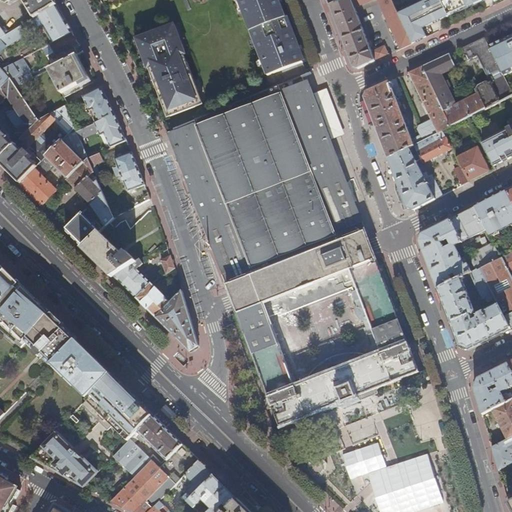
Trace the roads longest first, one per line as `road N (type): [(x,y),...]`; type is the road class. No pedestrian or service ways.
road 1 (residential): [(193,403),(217,374),(213,326),(153,149),(73,0)]
road 2 (primary): [(0,213),(193,403)]
road 3 (residential): [(347,88),(511,11)]
road 4 (residential): [(347,88),(356,139),(397,235)]
road 5 (primary): [(193,403),(302,511)]
road 6 (residential): [(397,235),(451,375)]
road 7 (residential): [(451,375),(491,511)]
road 8 (residential): [(511,176),(397,235)]
